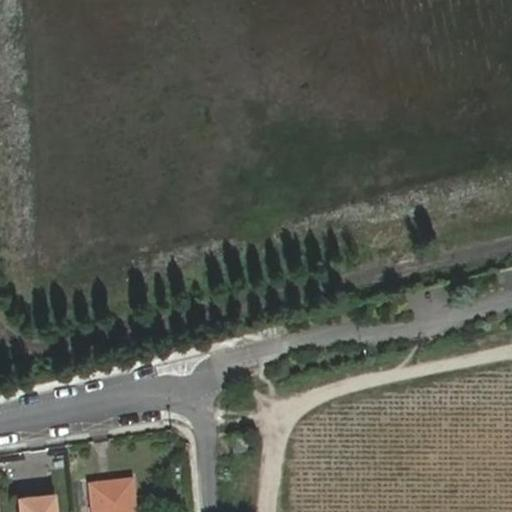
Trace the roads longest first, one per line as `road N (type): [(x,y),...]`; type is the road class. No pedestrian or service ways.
road 1 (residential): [(0,429),(196,385)]
road 2 (unclassified): [(196,385),(209,511)]
